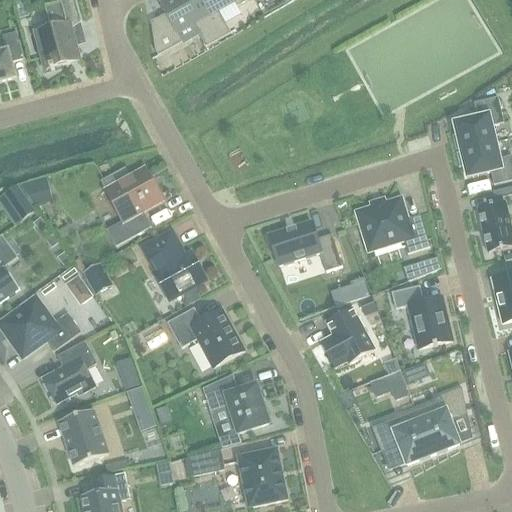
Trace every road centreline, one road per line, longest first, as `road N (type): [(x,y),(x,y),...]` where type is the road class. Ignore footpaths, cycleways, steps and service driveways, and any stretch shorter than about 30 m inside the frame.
road 1 (residential): [(216,224),(436,158),(511,484)]
road 2 (residential): [(216,224),(293,377),(323,511)]
road 3 (residential): [(133,84),(216,224)]
road 4 (residential): [(0,121),(133,84)]
